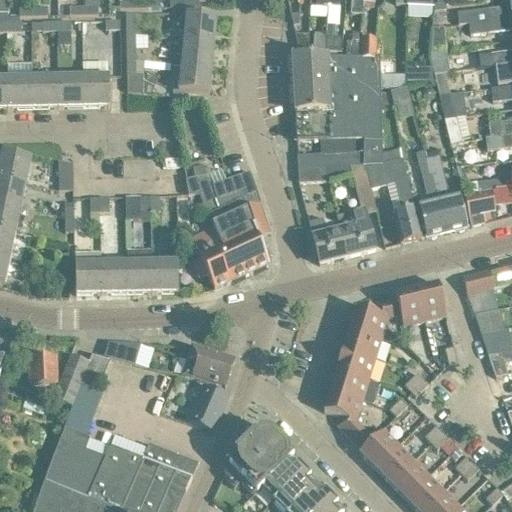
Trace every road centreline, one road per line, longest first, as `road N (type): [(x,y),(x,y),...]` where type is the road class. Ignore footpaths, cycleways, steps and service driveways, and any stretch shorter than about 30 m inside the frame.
road 1 (residential): [(300,291),(246,98),(252,0)]
road 2 (residential): [(0,307),(50,318),(156,318),(259,301)]
road 3 (residential): [(0,131),(172,125)]
road 4 (residential): [(351,279),(511,240)]
road 5 (residential): [(302,429),(351,279)]
road 6 (residential): [(246,379),(191,511)]
